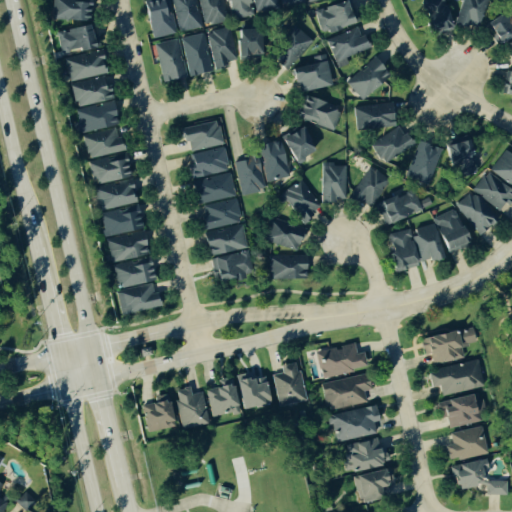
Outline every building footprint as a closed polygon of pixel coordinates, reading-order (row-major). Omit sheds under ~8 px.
[(89,0),(51,0),(51,21),(89,21),(89,0)] [(143,0),(151,40),(176,35),(176,34),(202,29),(196,0),(143,0)] [(196,0),(205,27),(226,21),(220,0),(196,0)] [(247,0),(224,0),(230,22),(252,17),(247,0)] [(251,0),(253,13),(276,10),(275,0),(251,0)] [(277,0),(280,10),(304,5),(302,0),(277,0)] [(423,0),(428,35),(485,28),(481,0),(459,0),(461,5),(443,7),(442,0),(423,0)] [(337,30),(353,24),(344,1),(324,9),(327,16),(316,20),(322,36),(337,30)] [(511,9),(485,24),(496,45),(511,36),(511,9)] [(95,46),(88,24),(55,34),(61,56),(95,46)] [(312,41),(295,26),(269,55),(286,70),(312,41)] [(212,69),(237,65),(236,62),(246,60),(246,56),(262,54),(258,28),(229,33),(228,30),(206,33),(212,69)] [(325,42),(337,70),(348,65),(345,59),(367,49),(358,28),(325,42)] [(179,39),(188,78),(212,72),(202,34),(179,39)] [(186,78),(177,40),(153,46),(161,84),(186,78)] [(105,75),(101,53),(57,61),(61,83),(105,75)] [(331,87),(325,55),(311,58),(313,65),(291,70),(293,84),(299,83),(301,93),(331,87)] [(345,84),(361,101),(389,75),(373,58),(345,84)] [(511,96),(511,72),(506,71),(501,95),(511,96)] [(74,107),(111,101),(109,87),(104,87),(102,80),(71,84),(74,107)] [(297,119),(332,132),(340,110),(305,97),(297,119)] [(116,126),(111,103),(75,110),(79,134),(116,126)] [(353,108),(355,131),(393,127),(391,104),(353,108)] [(221,147),(217,122),(179,129),(182,142),(187,141),(189,152),(221,147)] [(369,146),(383,166),(411,146),(397,126),(369,146)] [(306,162),(303,156),(314,152),(304,127),(282,136),(294,167),(306,162)] [(87,160),(124,152),(121,139),(116,140),(114,130),(81,137),(87,160)] [(465,137),(444,143),(455,180),(476,174),(465,137)] [(286,180),(281,142),(260,144),(264,182),(286,180)] [(439,149),(416,142),(405,179),(428,186),(439,149)] [(188,156),(194,180),(228,172),(223,148),(188,156)] [(489,173),(511,187),(511,158),(502,152),(489,173)] [(86,165),(92,187),(128,177),(122,156),(86,165)] [(232,163),(240,197),(264,191),(256,157),(232,163)] [(345,166),(321,165),(320,202),(344,202),(345,166)] [(388,183),(369,169),(347,199),(358,207),(362,203),(369,208),(388,183)] [(500,213),(511,197),(511,192),(485,173),(472,192),(500,213)] [(234,196),(228,174),(192,183),(198,206),(234,196)] [(281,193),(298,224),(319,212),(303,181),(281,193)] [(135,205),(130,182),(93,189),(97,211),(135,205)] [(384,226),(419,212),(410,190),(375,203),(384,226)] [(480,236),(497,220),(470,192),(454,208),(480,236)] [(202,205),(204,217),(199,218),(201,230),(240,225),(237,201),(202,205)] [(140,230),(135,208),(99,216),(103,238),(140,230)] [(469,246),(454,210),(432,219),(447,256),(469,246)] [(294,253),(303,229),(272,218),(263,241),(294,253)] [(394,273),(442,260),(432,225),(409,232),(408,230),(384,237),(394,273)] [(203,233),(208,257),(245,250),(240,226),(203,233)] [(111,264),(146,255),(141,233),(105,242),(111,264)] [(251,277),(247,252),(211,258),(215,283),(251,277)] [(267,256),(267,280),(304,281),(304,257),(267,256)] [(153,282),(148,260),(112,267),(116,289),(153,282)] [(115,292),(119,316),(157,309),(153,285),(115,292)] [(432,366),(462,360),(459,348),(475,345),(471,329),(419,339),(423,357),(430,355),(432,366)] [(314,353),(320,379),(366,369),(362,353),(355,355),(353,345),(314,353)] [(482,389),(476,362),(426,372),(430,388),(439,387),(441,397),(482,389)] [(280,367),(281,374),(272,376),(277,407),(304,403),(297,364),(280,367)] [(234,377),(242,412),(270,405),(263,378),(252,381),(250,373),(234,377)] [(325,413),(365,404),(363,393),(370,392),(366,375),(319,386),(325,413)] [(204,392),(211,420),(238,413),(230,378),(217,382),(218,388),(204,392)] [(207,423),(201,393),(191,395),(189,388),(174,391),(181,428),(207,423)] [(140,407),(147,434),(174,427),(166,395),(153,398),(154,403),(140,407)] [(438,419),(445,417),(448,429),(485,422),(481,400),(473,402),(472,395),(434,403),(438,419)] [(328,416),(333,443),(374,436),(371,424),(378,422),(375,407),(328,416)] [(487,454),(480,427),(448,435),(451,445),(445,447),(448,463),(487,454)] [(387,465),(383,448),(378,449),(376,440),(344,446),(349,472),(387,465)] [(483,485),(480,471),(487,470),(485,461),(451,466),(455,490),(483,485)] [(385,487),(393,485),(390,469),(353,478),(359,505),(387,498),(385,487)] [(506,497),(506,482),(486,482),(485,497),(506,497)] [(15,503),(24,511),(26,511),(35,502),(24,492),(15,503)]
